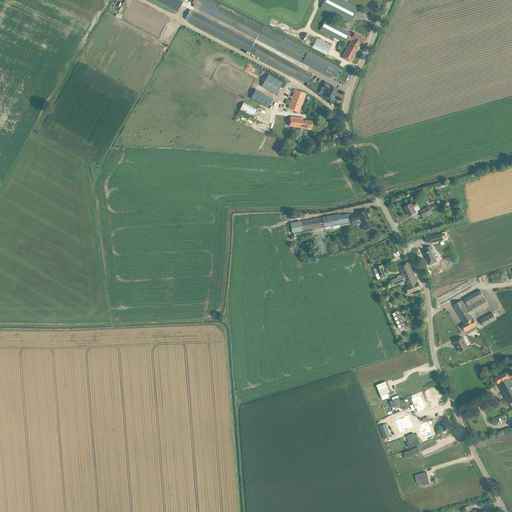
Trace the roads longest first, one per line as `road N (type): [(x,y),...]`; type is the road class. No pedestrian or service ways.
road 1 (unclassified): [(505,511),(438,372),(422,278),(347,130),(346,100),(389,0)]
road 2 (track): [(32,134),(108,0)]
